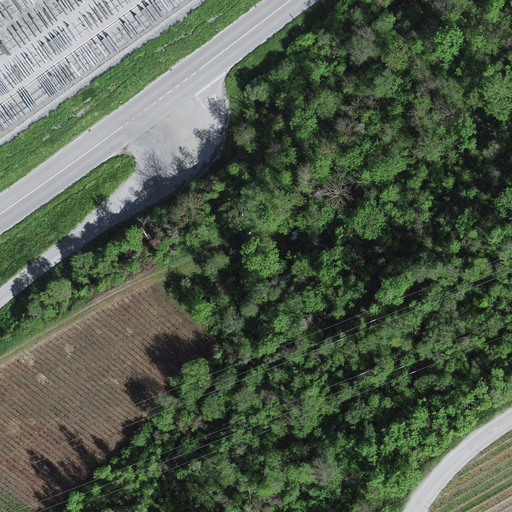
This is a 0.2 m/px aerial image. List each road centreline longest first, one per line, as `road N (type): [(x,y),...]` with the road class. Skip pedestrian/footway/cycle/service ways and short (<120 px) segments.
road 1 (tertiary): [(0,214),(290,0)]
road 2 (track): [(0,299),(173,161),(191,136),(171,89)]
road 3 (track): [(511,415),(462,444),(414,511)]
